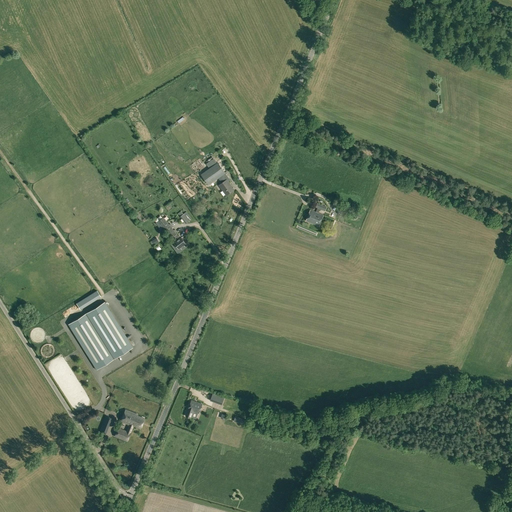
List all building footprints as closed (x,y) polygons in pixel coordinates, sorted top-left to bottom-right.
[(219,185),(226,195),(234,190),(228,181),(230,180),(218,162),(201,174),(208,185),(218,178),(222,183),(219,185)] [(342,210),(348,213),(349,212),(351,213),(353,208),(351,208),(351,206),(345,204),(345,205),(342,204),(334,201),(332,206),(340,209),(342,210)] [(306,221),(319,226),(323,215),(318,213),(320,209),(325,211),(327,207),(317,203),(315,207),(318,208),(316,212),(310,210),(306,221)] [(187,217),(184,214),(180,217),(185,223),(189,220),(191,218),(189,215),(187,217)] [(158,221),(171,237),(176,233),(164,217),(158,221)] [(174,243),(178,249),(186,243),(181,237),(180,238),(177,234),(174,236),(177,240),(174,243)] [(100,296),(96,290),(76,303),(80,309),(100,296)] [(104,302),(68,324),(96,369),(132,347),(104,302)] [(48,357),(55,353),(52,346),(45,350),(48,357)] [(213,394),(211,400),(218,403),(220,396),(213,394)] [(188,409),(189,409),(188,412),(187,411),(186,416),(191,418),(193,411),(199,413),(202,404),(191,400),(188,409)] [(114,436),(127,441),(133,425),(140,428),(144,418),(137,415),(125,410),(121,420),(129,424),(126,431),(118,427),(114,436)] [(107,435),(112,432),(107,423),(103,425),(105,429),(104,430),(107,435)]
